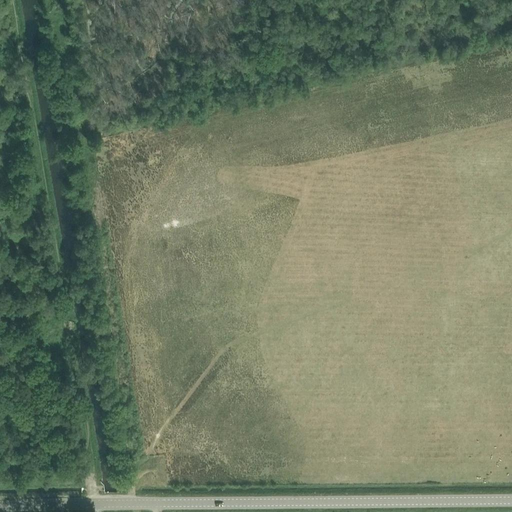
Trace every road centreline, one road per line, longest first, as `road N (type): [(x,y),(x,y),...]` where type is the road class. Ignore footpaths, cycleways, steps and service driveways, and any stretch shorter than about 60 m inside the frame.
road 1 (track): [(95,511),(10,0)]
road 2 (unclassified): [(0,506),(511,499)]
